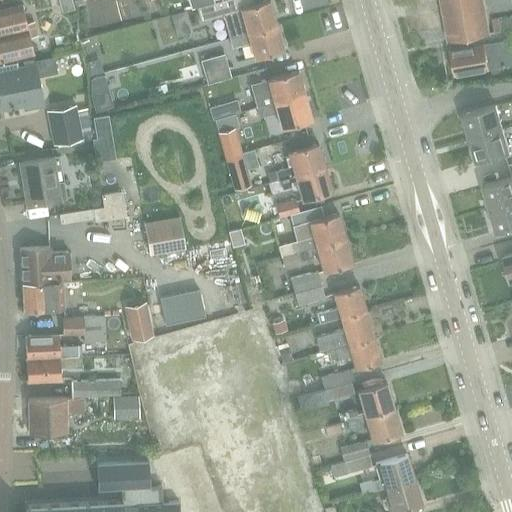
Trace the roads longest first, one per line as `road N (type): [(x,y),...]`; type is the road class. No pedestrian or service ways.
road 1 (tertiary): [(511,501),(366,0)]
road 2 (unclassified): [(0,511),(0,226)]
